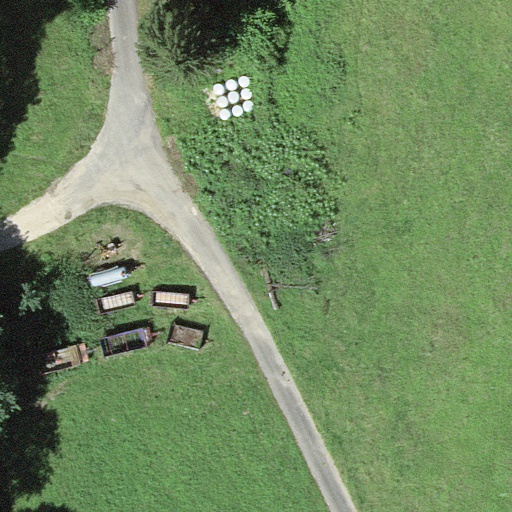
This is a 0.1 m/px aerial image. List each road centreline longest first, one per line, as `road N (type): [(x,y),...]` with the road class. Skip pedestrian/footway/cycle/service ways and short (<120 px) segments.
road 1 (track): [(139,154),(252,327),(346,511)]
road 2 (track): [(139,154),(52,217),(0,243)]
road 3 (track): [(125,0),(139,154)]
